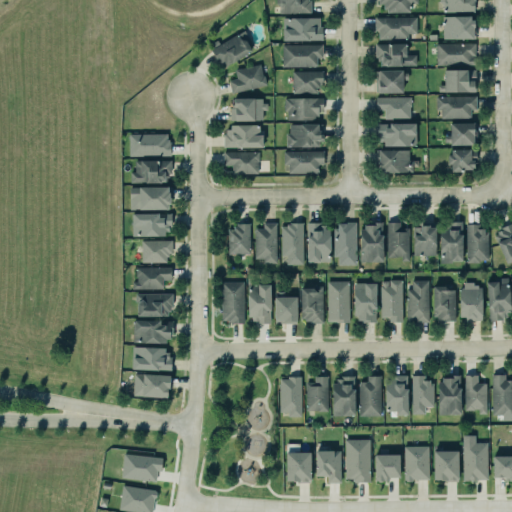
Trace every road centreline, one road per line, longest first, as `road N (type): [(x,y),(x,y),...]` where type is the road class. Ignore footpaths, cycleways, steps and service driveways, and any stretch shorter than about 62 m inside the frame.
road 1 (residential): [(180,511),(197,352),(190,96)]
road 2 (residential): [(511,506),(313,510),(182,501)]
road 3 (residential): [(197,352),(511,348)]
road 4 (residential): [(197,197),(502,194)]
road 5 (residential): [(348,196),(345,0)]
road 6 (residential): [(502,194),(499,0)]
